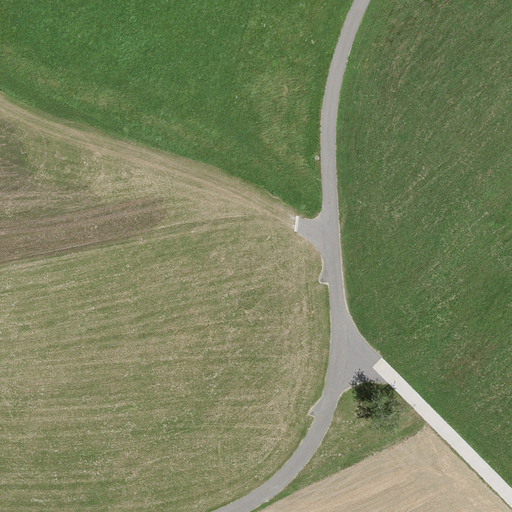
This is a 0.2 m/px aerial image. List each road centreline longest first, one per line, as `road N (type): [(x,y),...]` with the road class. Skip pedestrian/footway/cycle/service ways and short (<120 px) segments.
road 1 (track): [(511,499),(376,362),(340,338)]
road 2 (track): [(367,0),(338,75),(329,131),(334,215)]
road 3 (track): [(340,338),(313,442),(281,483),(233,511)]
road 4 (track): [(334,215),(340,338)]
